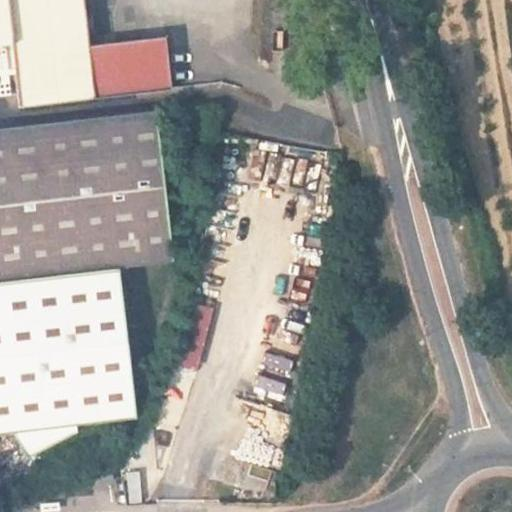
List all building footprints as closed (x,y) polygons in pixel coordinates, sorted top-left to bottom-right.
[(0,0),(0,40),(2,40),(5,73),(8,105),(156,88),(151,36),(76,44),(71,0),(0,0)] [(160,260),(143,109),(0,126),(0,445),(7,461),(62,437),(62,427),(121,421),(104,267),(160,260)] [(196,369),(213,308),(192,302),(175,364),(196,369)] [(252,465),(245,480),(264,489),(271,473),(252,465)] [(124,473),(130,501),(143,498),(136,471),(124,473)]
